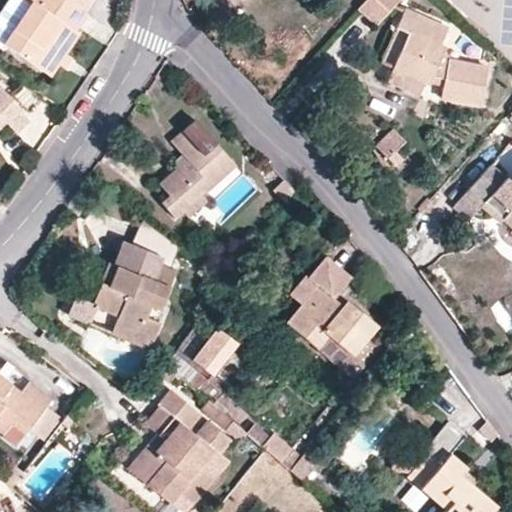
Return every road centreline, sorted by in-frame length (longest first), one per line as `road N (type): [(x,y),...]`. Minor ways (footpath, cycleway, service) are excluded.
road 1 (residential): [(156,13),(322,168),(511,424)]
road 2 (residential): [(156,13),(132,76),(0,246)]
